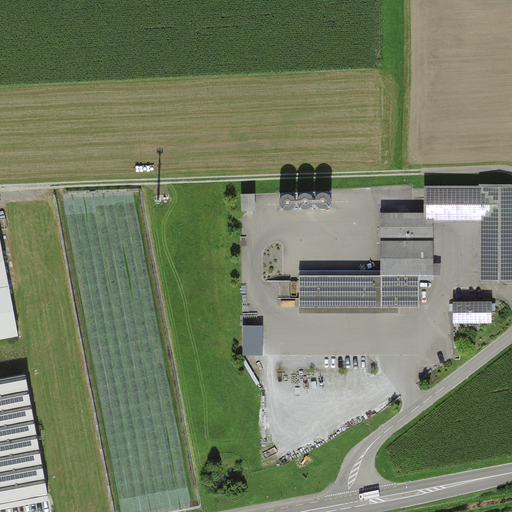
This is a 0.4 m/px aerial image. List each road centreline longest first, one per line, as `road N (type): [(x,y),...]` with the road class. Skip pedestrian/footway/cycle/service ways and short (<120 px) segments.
road 1 (track): [(0,188),(511,170)]
road 2 (unclassified): [(351,505),(357,470),(379,438),(511,336)]
road 3 (primary): [(351,505),(511,473)]
